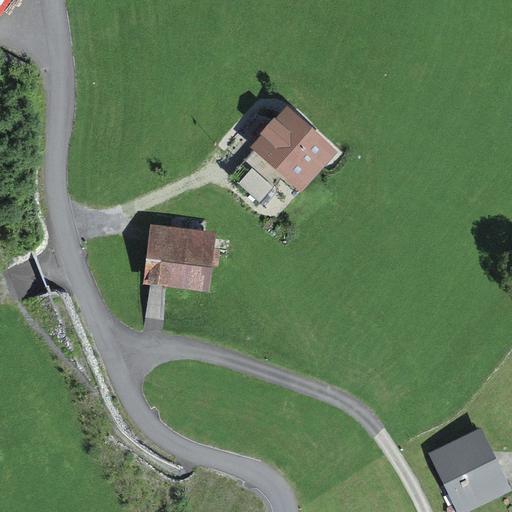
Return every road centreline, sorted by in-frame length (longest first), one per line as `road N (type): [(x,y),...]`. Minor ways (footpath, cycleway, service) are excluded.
road 1 (unclassified): [(49,0),(54,171),(66,261),(133,409),(163,441),(244,469),(277,491),(279,511)]
road 2 (track): [(117,361),(192,345),(334,395),(369,417),(422,511)]
